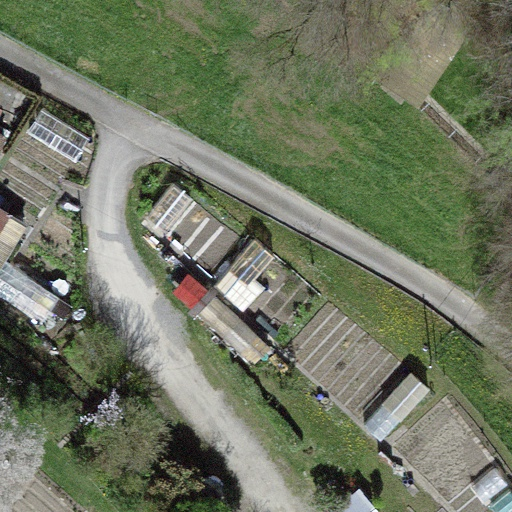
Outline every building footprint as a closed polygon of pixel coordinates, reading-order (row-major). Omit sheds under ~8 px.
[(356,67),(419,108),(458,47),(395,7),(356,67)] [(0,127),(0,117),(4,109),(0,107),(0,154),(10,132),(0,127)] [(26,133),(77,162),(92,137),(41,108),(26,133)] [(0,206),(0,299),(40,325),(58,296),(5,264),(29,225),(0,206)] [(220,264),(244,238),(230,225),(206,251),(220,264)] [(232,266),(249,280),(272,254),(254,239),(232,266)] [(253,368),(271,348),(212,295),(194,315),(253,368)] [(361,424),(380,442),(430,389),(411,371),(361,424)] [(488,504),(494,511),(511,511),(511,494),(507,488),(488,504)] [(332,511),(368,511),(374,507),(359,489),(332,511)]
